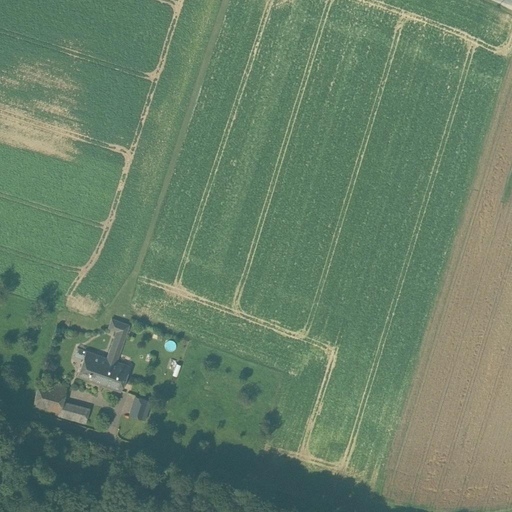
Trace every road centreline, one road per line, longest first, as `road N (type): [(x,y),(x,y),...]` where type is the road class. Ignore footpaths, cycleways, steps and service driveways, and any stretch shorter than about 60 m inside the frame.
road 1 (track): [(228,0),(130,290)]
road 2 (track): [(255,511),(0,430)]
